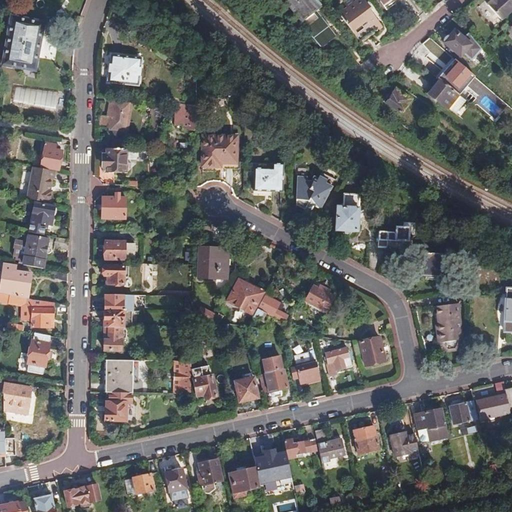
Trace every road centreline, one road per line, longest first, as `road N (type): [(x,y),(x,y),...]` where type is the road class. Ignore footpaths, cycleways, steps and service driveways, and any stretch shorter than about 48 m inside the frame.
road 1 (residential): [(97,0),(82,69),(77,461)]
road 2 (residential): [(77,461),(415,389)]
road 3 (residential): [(415,389),(389,296),(218,202)]
